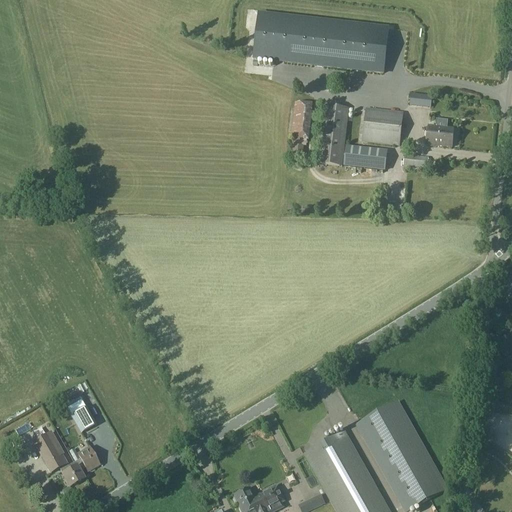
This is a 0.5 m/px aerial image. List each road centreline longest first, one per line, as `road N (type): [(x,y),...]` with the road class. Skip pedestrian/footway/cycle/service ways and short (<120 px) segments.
road 1 (unclassified): [(90,511),(488,265)]
road 2 (track): [(459,511),(488,265)]
road 3 (unclassified): [(488,265),(511,90)]
